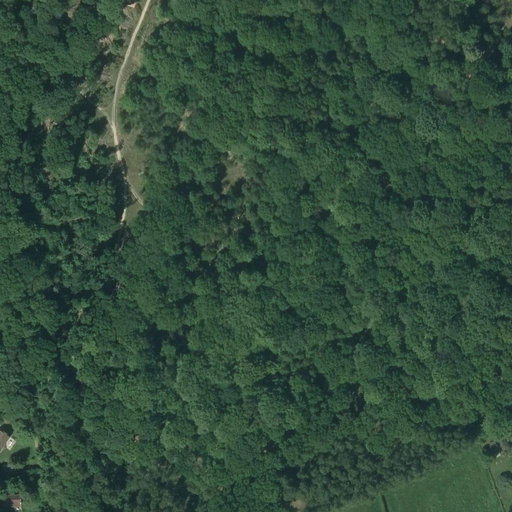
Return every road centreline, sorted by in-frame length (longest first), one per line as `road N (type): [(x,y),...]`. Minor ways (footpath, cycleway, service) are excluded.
road 1 (track): [(95,511),(82,410),(120,297),(118,91),(147,0)]
road 2 (track): [(511,314),(462,268),(364,203),(279,236),(219,211),(124,199)]
road 3 (track): [(117,131),(59,76),(0,38)]
